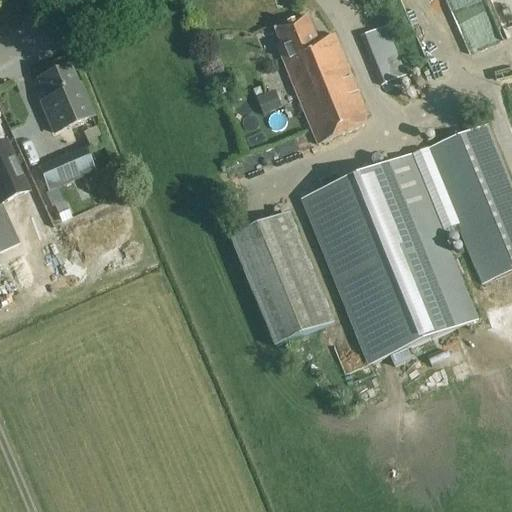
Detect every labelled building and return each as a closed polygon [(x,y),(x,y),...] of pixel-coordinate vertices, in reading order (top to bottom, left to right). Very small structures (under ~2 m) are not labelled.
[(392,0),(397,12),(402,13),(424,4),(403,2),(402,0),(392,0)] [(440,0),(465,57),(498,42),(480,0),(440,0)] [(308,18),(275,31),(284,53),(280,55),(319,151),(365,131),(369,119),(335,38),(319,44),(308,18)] [(359,39),(379,88),(404,77),(383,29),(359,39)] [(41,105),(54,135),(92,119),(79,87),(77,88),(68,68),(38,81),(47,102),(41,105)] [(275,92),(256,100),(263,117),(282,109),(275,92)] [(429,152),(459,225),(444,231),(414,158),(306,202),(374,367),(477,324),(443,242),(463,234),(484,287),(511,275),(511,188),(487,128),(429,152)] [(0,145),(0,204),(1,206),(28,193),(4,144),(0,145)] [(83,151),(39,170),(49,194),(81,179),(89,176),(93,174),(83,151)] [(86,192),(95,188),(89,176),(81,179),(86,192)] [(58,226),(71,220),(64,204),(62,204),(57,192),(45,197),(58,226)] [(233,241),(278,351),(335,327),(291,217),(233,241)] [(107,271),(140,257),(136,248),(103,262),(107,271)]
